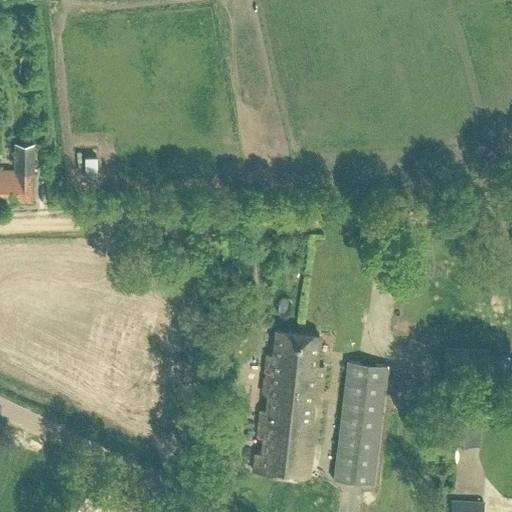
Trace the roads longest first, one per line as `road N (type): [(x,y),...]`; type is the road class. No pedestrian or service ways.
road 1 (track): [(0,225),(436,216),(511,202)]
road 2 (unclassified): [(217,511),(0,407)]
